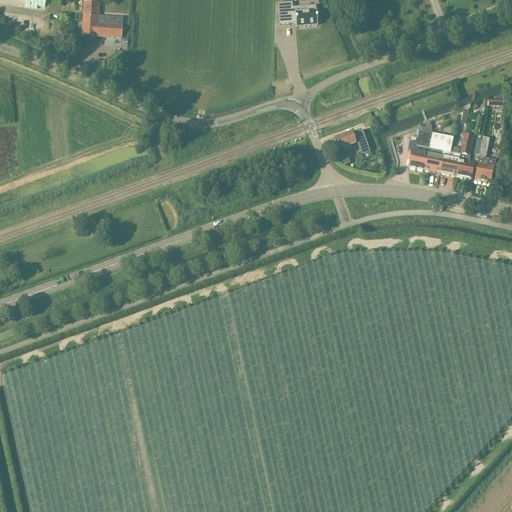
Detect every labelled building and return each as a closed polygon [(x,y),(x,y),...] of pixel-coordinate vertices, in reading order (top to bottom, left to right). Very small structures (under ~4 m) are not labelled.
[(30,0),(30,6),(48,8),(48,0),(30,0)] [(122,19),(98,17),(99,5),(83,3),(81,37),(121,40),(122,19)] [(317,27),(316,13),(315,13),(315,9),(306,9),(307,13),(295,14),(295,15),(292,15),(292,10),(292,5),(278,6),(280,26),(290,26),(290,23),(296,23),(296,25),(296,28),(317,27)] [(350,134),(335,140),(339,150),(342,149),(344,153),(351,150),(350,146),(354,145),(353,143),(356,142),(358,148),(367,145),(362,131),(353,134),(354,136),(351,137),(350,134)] [(409,172),(425,175),(429,152),(432,138),(420,136),(417,151),(418,151),(417,157),(412,156),(409,172)] [(425,175),(441,178),(444,165),(441,164),(443,156),(451,158),(454,143),(432,138),(429,152),(425,175)] [(461,160),(457,181),(466,183),(472,184),(475,168),(469,167),(471,161),(470,160),(472,148),(474,141),(465,139),(463,146),(461,159),(461,160)] [(488,162),(484,161),(485,159),(486,159),(488,148),(489,141),(482,140),(477,167),(478,167),(474,183),(491,187),(495,163),(488,162)] [(461,160),(451,158),(443,156),(441,164),(444,165),(441,178),(457,181),(461,160)] [(347,157),(341,159),(344,166),(350,164),(347,157)]
